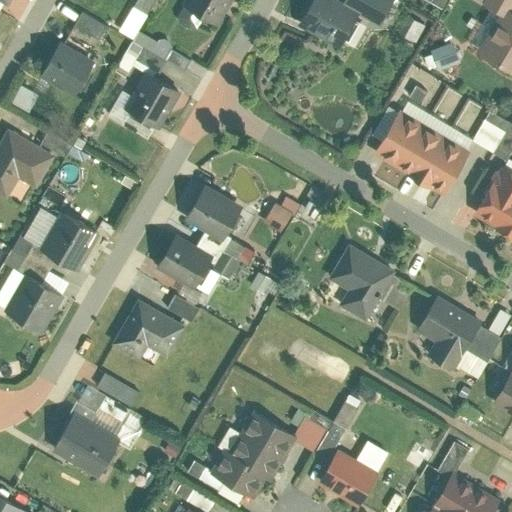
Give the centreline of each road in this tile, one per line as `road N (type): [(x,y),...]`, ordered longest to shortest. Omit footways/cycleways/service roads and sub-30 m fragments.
road 1 (residential): [(0,402),(25,398),(44,380),(197,91)]
road 2 (residential): [(511,282),(197,91)]
